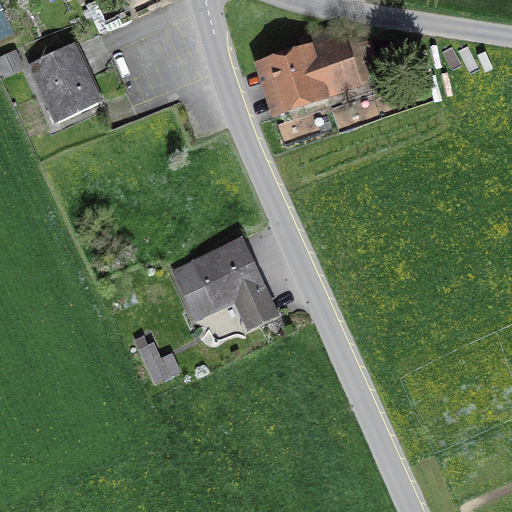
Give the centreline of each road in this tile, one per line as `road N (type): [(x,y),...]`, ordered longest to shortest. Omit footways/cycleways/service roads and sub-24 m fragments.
road 1 (unclassified): [(411,511),(249,142),(205,0)]
road 2 (unclassified): [(511,38),(294,0)]
